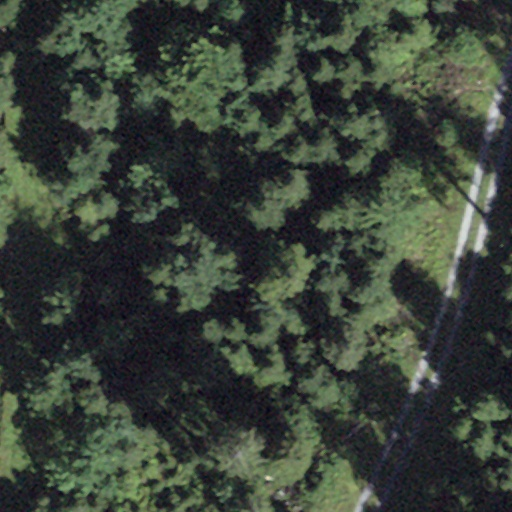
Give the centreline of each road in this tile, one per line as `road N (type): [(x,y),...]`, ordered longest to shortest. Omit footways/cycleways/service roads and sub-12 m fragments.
road 1 (track): [(37,0),(9,511)]
road 2 (track): [(511,110),(446,345),(373,511)]
